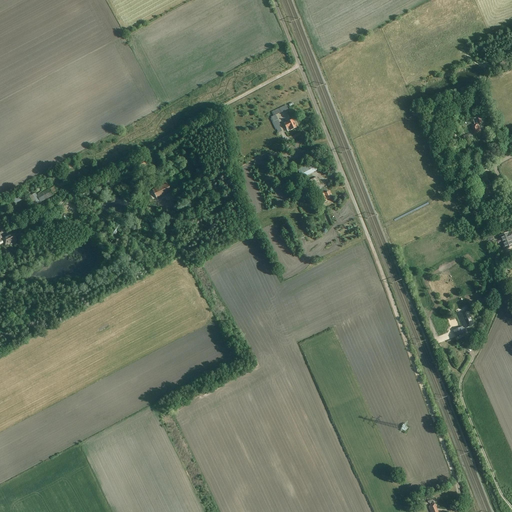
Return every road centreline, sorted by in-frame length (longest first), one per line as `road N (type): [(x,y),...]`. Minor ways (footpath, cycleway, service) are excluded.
road 1 (track): [(459,511),(457,484),(368,237)]
road 2 (track): [(511,273),(460,380),(464,409),(511,508)]
road 3 (unclassified): [(368,237),(274,0)]
